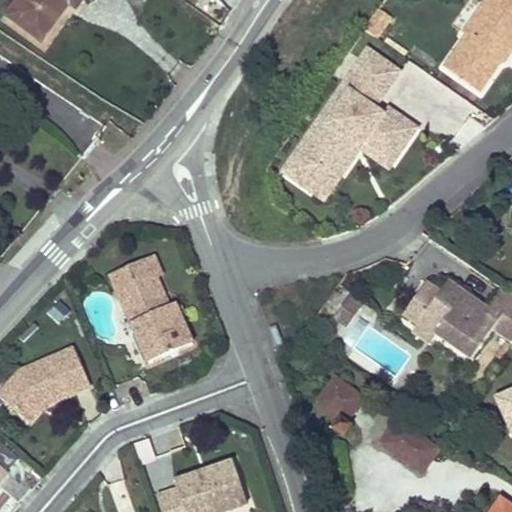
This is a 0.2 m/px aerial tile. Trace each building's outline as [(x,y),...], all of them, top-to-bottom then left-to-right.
[(22,0),(10,17),(41,41),(69,3),(75,7),(81,0),(22,0)] [(511,0),(489,0),(488,2),(504,15),(511,4),(511,0)] [(488,2),(474,21),(468,30),(470,32),(449,64),(483,88),(502,61),(501,51),(504,46),(510,50),(511,49),(511,4),(504,15),(488,2)] [(394,13),(381,3),(369,19),(365,25),(379,34),(394,13)] [(368,45),(283,165),(314,187),(333,159),(343,166),(366,134),(372,126),(401,146),(416,123),(387,103),(383,109),(374,103),(399,67),(368,45)] [(401,146),(372,126),(366,134),(395,154),(401,146)] [(343,166),(333,159),(314,187),(324,194),(343,166)] [(157,261),(119,275),(151,363),(196,346),(181,305),(174,307),(157,261)] [(491,332),(510,345),(511,342),(511,295),(500,288),(485,308),(481,315),(462,301),(466,294),(448,282),(440,294),(427,284),(404,315),(419,326),(424,318),(439,329),(436,335),(471,359),(491,332)] [(485,308),(466,294),(462,301),(481,315),(485,308)] [(364,304),(352,296),(346,305),(358,313),(364,304)] [(69,311),(57,299),(48,309),(60,321),(69,311)] [(358,313),(346,305),(336,320),(347,328),(358,313)] [(430,343),(436,335),(439,329),(424,318),(419,326),(414,333),(430,343)] [(25,364),(5,390),(35,413),(45,401),(91,383),(78,344),(25,364)] [(364,400),(335,379),(318,404),(341,422),(335,431),(346,438),(353,428),(348,425),(364,400)] [(511,393),(496,401),(511,435),(511,393)] [(422,471),(439,449),(398,422),(382,444),(422,471)] [(142,467),(157,463),(150,441),(135,445),(142,467)] [(178,489),(158,496),(163,511),(223,511),(248,504),(234,462),(176,482),(178,489)] [(133,511),(127,481),(110,485),(116,511),(133,511)] [(511,511),(511,510),(501,503),(494,511),(511,511)]
